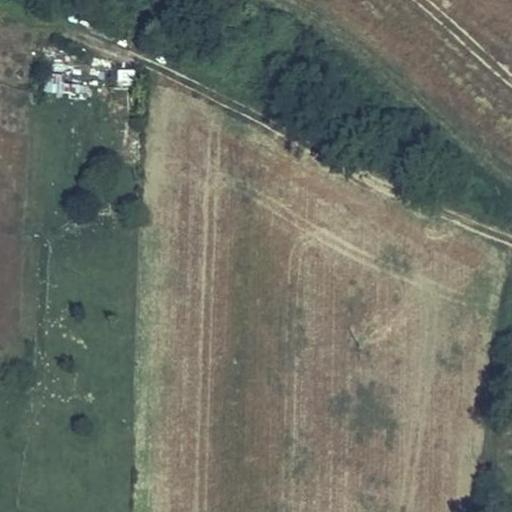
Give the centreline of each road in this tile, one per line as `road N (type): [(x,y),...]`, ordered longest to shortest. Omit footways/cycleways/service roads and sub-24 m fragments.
road 1 (track): [(121,56),(511,243)]
road 2 (track): [(271,0),(334,37),(511,185)]
